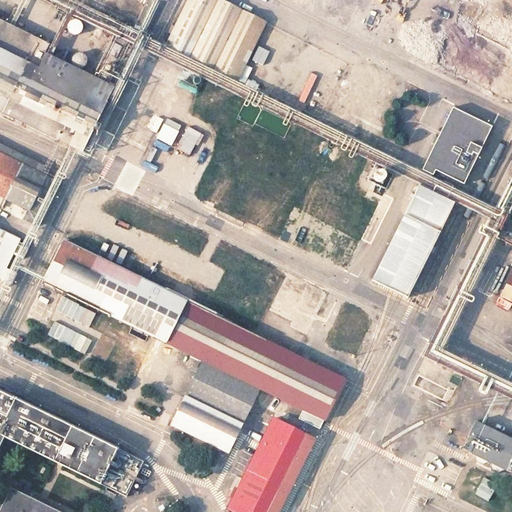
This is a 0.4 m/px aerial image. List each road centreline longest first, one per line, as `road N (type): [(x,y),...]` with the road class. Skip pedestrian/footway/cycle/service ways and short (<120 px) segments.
road 1 (unknown): [(354,293),(0,122)]
road 2 (unknown): [(354,293),(445,85)]
road 3 (unknown): [(445,85),(277,0)]
road 4 (unknown): [(354,293),(511,370)]
